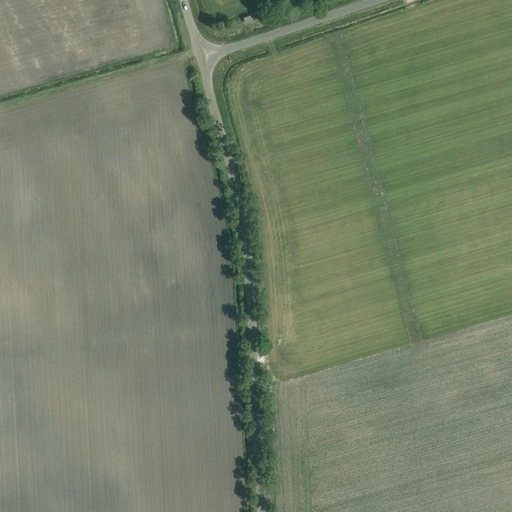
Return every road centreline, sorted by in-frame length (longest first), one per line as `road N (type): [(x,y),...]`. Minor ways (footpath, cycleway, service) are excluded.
road 1 (unclassified): [(261,511),(247,268),(199,57)]
road 2 (unclassified): [(199,57),(374,0)]
